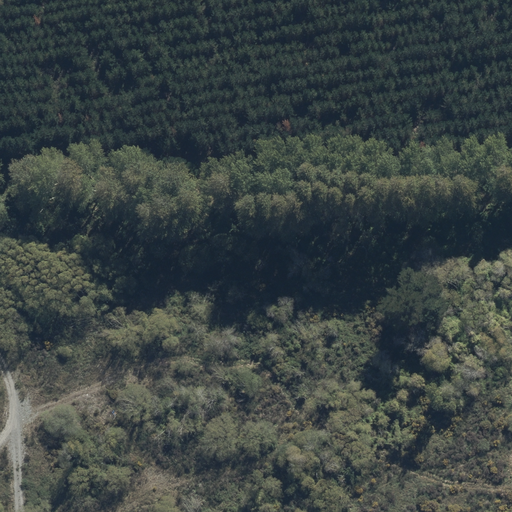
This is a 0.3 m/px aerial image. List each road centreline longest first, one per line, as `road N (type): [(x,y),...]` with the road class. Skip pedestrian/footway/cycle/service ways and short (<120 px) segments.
road 1 (track): [(511,155),(430,172),(179,171),(0,149)]
road 2 (track): [(0,356),(17,402),(20,511)]
